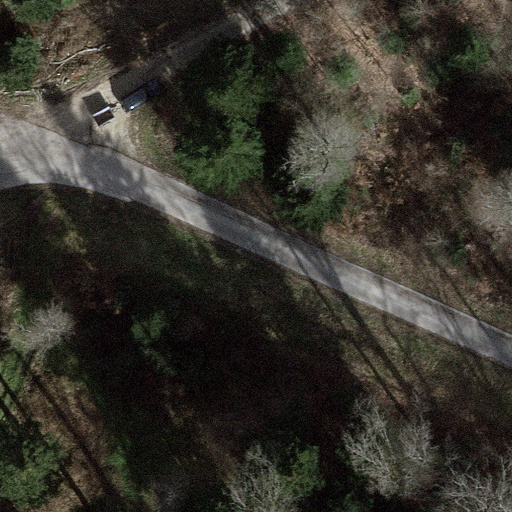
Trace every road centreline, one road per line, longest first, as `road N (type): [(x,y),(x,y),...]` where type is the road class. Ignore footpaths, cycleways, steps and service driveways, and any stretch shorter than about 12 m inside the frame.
road 1 (track): [(511,353),(34,137)]
road 2 (track): [(34,137),(291,0)]
